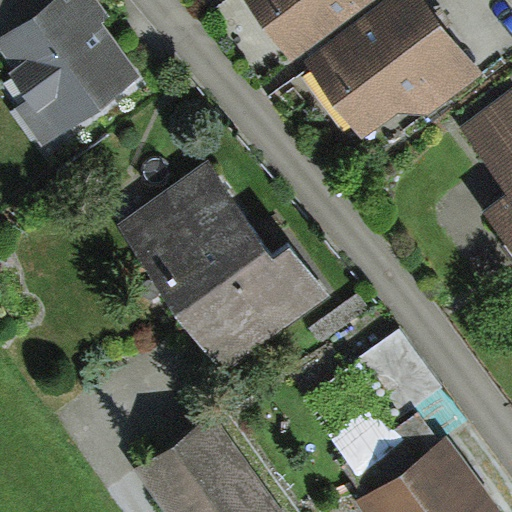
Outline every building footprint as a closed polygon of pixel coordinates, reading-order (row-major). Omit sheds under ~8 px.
[(114,13),(104,0),(43,0),(0,29),(0,44),(16,70),(11,74),(30,98),(10,110),(48,160),(152,85),(107,18),(114,13)] [(370,0),(256,0),(293,55),(304,47),(370,0)] [(483,71),(424,0),(370,0),(304,47),(368,136),(396,110),(433,111),(483,71)] [(511,83),(458,123),(510,192),(483,211),(511,249),(511,83)] [(277,246),(212,156),(118,222),(224,368),(336,292),(293,236),(277,246)] [(402,325),(352,363),(393,418),(443,383),(402,325)] [(507,511),(450,432),(443,437),(423,409),(348,459),(367,490),(356,498),(366,511),(507,511)] [(284,511),(211,414),(136,467),(168,511),(284,511)]
